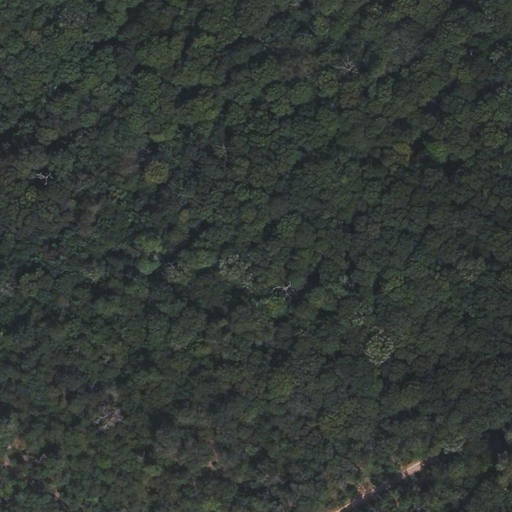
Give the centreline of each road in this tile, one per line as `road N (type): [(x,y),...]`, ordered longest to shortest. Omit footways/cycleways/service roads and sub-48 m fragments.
road 1 (track): [(0,152),(150,0)]
road 2 (track): [(356,511),(511,423)]
